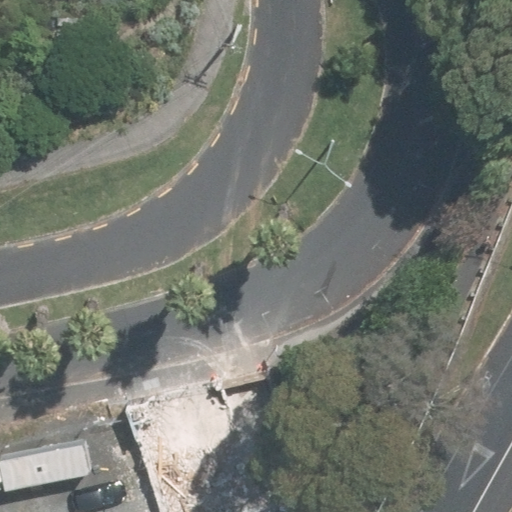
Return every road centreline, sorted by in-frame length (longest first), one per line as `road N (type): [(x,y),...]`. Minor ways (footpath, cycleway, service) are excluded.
road 1 (residential): [(424,0),(437,91),(429,128),(387,208),(351,244),(276,302),(0,360)]
road 2 (residential): [(0,282),(114,253),(206,199),(278,103),(294,0)]
road 3 (primary): [(435,511),(511,384)]
